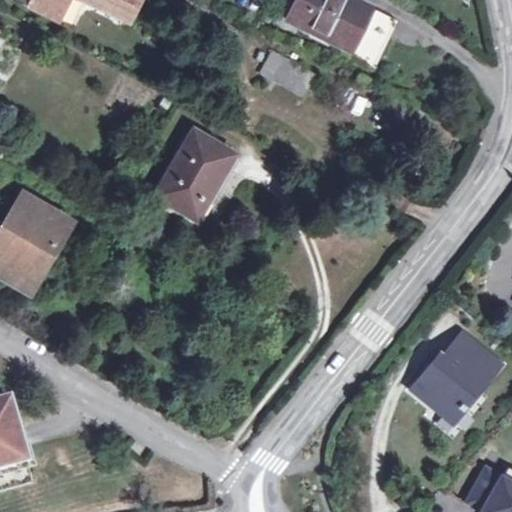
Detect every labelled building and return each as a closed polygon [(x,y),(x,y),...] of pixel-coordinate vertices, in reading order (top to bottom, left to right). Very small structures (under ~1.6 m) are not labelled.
[(20,0),(20,2),(58,20),(67,0),(89,0),(89,1),(130,22),(140,0),(20,0)] [(300,0),(290,23),(313,34),(311,37),(375,69),(398,23),(351,0),(300,0)] [(260,75),(304,99),(316,76),(273,53),(260,75)] [(382,109),(391,113),(383,128),(402,137),(414,110),(387,98),(382,109)] [(203,201),(208,204),(236,156),(193,133),(158,196),(173,204),(172,207),(193,219),(203,201)] [(0,235),(0,263),(0,264),(0,275),(21,288),(30,274),(34,276),(52,244),(58,248),(72,225),(23,197),(0,235)] [(198,223),(208,204),(203,201),(193,219),(198,223)] [(458,401),(465,406),(499,364),(462,334),(444,356),(441,354),(413,388),(446,416),(458,401)] [(7,457),(23,453),(8,399),(0,401),(0,468),(10,465),(7,457)] [(458,401),(446,416),(455,423),(466,408),(465,406),(458,401)] [(0,477),(28,469),(23,453),(7,457),(10,465),(0,468),(0,477)] [(503,479),(511,483),(511,469),(510,468),(503,479)] [(511,511),(511,483),(503,479),(488,470),(473,495),(469,502),(485,511),(484,511),(511,511)]
